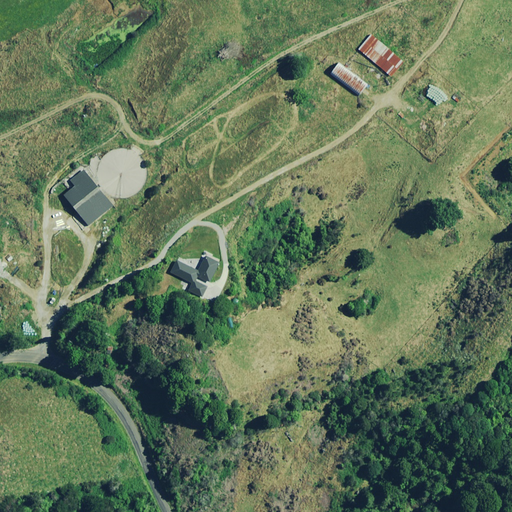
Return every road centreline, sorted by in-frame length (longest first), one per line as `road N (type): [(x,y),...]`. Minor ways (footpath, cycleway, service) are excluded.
road 1 (track): [(97,288),(166,257),(174,236),(226,200),(341,137),(419,65),(458,0)]
road 2 (tertiary): [(0,358),(35,358),(104,389),(127,417),(169,511)]
